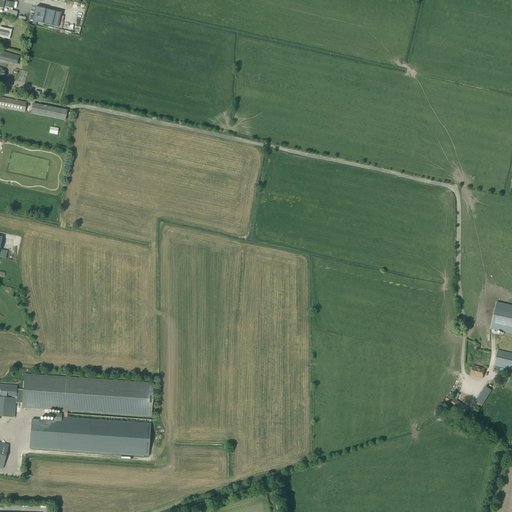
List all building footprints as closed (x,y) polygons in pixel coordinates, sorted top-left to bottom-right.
[(0,0),(0,8),(0,9),(1,6),(13,9),(14,3),(5,1),(4,0),(0,0)] [(61,13),(36,7),(32,22),(58,28),(61,13)] [(0,37),(9,40),(12,30),(0,27),(0,37)] [(1,51),(0,55),(6,57),(4,62),(17,65),(19,57),(7,53),(1,51)] [(0,107),(22,112),(24,113),(26,103),(0,97),(0,107)] [(65,121),(67,112),(67,111),(33,104),(31,114),(65,121)] [(59,129),(50,127),(49,134),(57,135),(59,129)] [(495,307),(490,329),(511,333),(511,306),(496,303),(495,307)] [(494,366),(511,370),(511,353),(498,351),(494,366)] [(482,379),(484,369),(473,366),(470,376),(482,379)] [(154,384),(24,375),(22,408),(151,417),(154,384)] [(0,417),(14,418),(16,399),(16,386),(0,384),(0,417)] [(482,406),(491,391),(486,387),(477,402),(482,406)] [(444,402),(464,415),(468,408),(448,395),(444,402)] [(30,446),(52,447),(148,454),(150,424),(54,417),(54,421),(32,420),(30,446)] [(0,467),(3,469),(8,445),(0,443),(0,467)]
